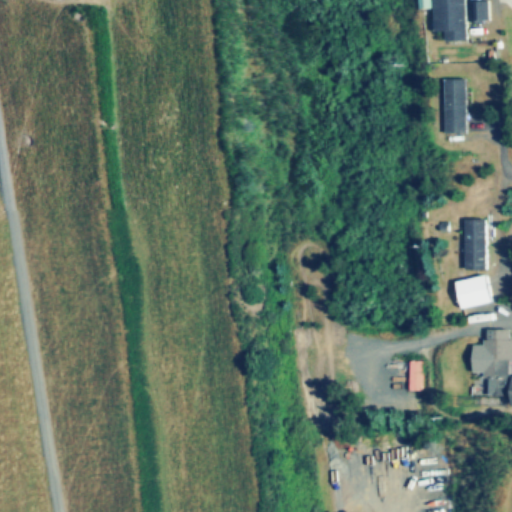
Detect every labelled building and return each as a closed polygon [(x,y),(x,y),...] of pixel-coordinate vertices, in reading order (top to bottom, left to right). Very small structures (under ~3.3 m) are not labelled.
[(468,0),(422,0),(423,9),(437,8),(438,32),(448,31),(449,41),(470,41),(468,0)] [(476,1),(476,22),(493,22),(493,1),(476,1)] [(448,79),(448,134),(470,134),(470,79),(448,79)] [(468,221),(469,269),(489,268),(488,221),(468,221)] [(489,276),(459,281),(463,308),(493,304),(489,276)] [(511,340),(487,340),(486,400),(511,400),(511,407),(511,340)]
